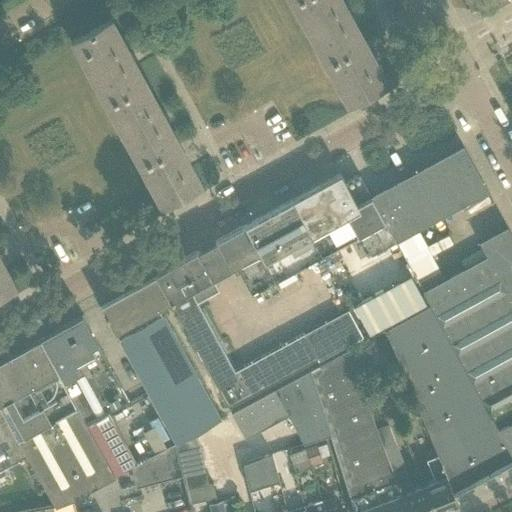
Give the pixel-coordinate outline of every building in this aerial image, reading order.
[(296,0),(294,1),(330,67),(368,47),(341,0),(296,0)] [(72,38),(108,103),(146,83),(110,17),(72,38)] [(368,47),(330,67),(348,100),(386,80),(368,47)] [(108,103),(144,169),(182,149),(146,83),(108,103)] [(462,146),(370,196),(384,221),(396,242),(487,192),(462,146)] [(182,149),(144,169),(163,203),(200,182),(182,149)] [(371,255),(396,242),(370,196),(356,204),(344,182),(340,174),(291,201),(321,255),(359,234),(371,255)] [(358,175),(344,182),(356,204),(370,196),(358,175)] [(274,281),(321,255),(291,201),(244,226),(274,281)] [(249,295),(274,281),(244,226),(175,264),(197,303),(219,291),(213,279),(230,270),(234,268),(249,295)] [(430,304),(427,306),(385,330),(437,454),(453,493),(511,460),(511,236),(507,227),(479,243),(486,257),(443,280),(422,291),(430,304)] [(438,271),(425,247),(404,258),(417,282),(438,271)] [(0,258),(0,290),(14,283),(0,258)] [(249,397),(316,359),(303,334),(234,372),(197,303),(175,264),(155,275),(170,302),(228,409),(249,397)] [(438,271),(417,282),(422,291),(443,280),(438,271)] [(170,302),(155,275),(154,276),(155,277),(102,306),(101,305),(99,305),(174,443),(175,444),(194,434),(221,419),(160,308),(170,302)] [(373,295),(353,307),(368,335),(389,324),(373,295)] [(82,315),(39,338),(87,424),(108,412),(129,401),(82,315)] [(9,355),(0,360),(0,406),(9,423),(29,459),(54,505),(65,503),(70,499),(114,475),(136,464),(108,412),(87,424),(39,338),(24,347),(22,348),(9,355)] [(354,510),(354,511),(409,511),(393,473),(346,350),(310,370),(317,393),(330,436),(350,497),(354,510)] [(296,377),(285,383),(296,405),(286,411),(287,413),(288,415),(303,444),(330,436),(317,393),(310,370),(296,377)] [(296,405),(285,383),(274,389),(286,411),(296,405)] [(263,395),(252,401),(266,427),(288,415),(287,413),(286,411),(274,389),(263,395)] [(240,408),(231,413),(245,439),(266,427),(252,401),(240,408)] [(0,406),(0,474),(29,459),(9,423),(0,406)] [(175,444),(177,455),(201,450),(201,448),(193,434),(175,444)] [(175,444),(174,443),(131,467),(136,488),(182,476),(180,467),(177,455),(175,444)] [(394,443),(383,447),(393,473),(409,511),(435,511),(423,483),(413,487),(405,468),(394,443)] [(316,446),(305,450),(310,463),(321,459),(316,446)] [(201,450),(177,455),(180,467),(203,461),(201,450)] [(311,467),(305,450),(288,456),(294,472),(311,467)] [(271,454),(243,464),(249,490),(279,481),(271,454)] [(434,479),(423,483),(435,511),(445,511),(459,506),(453,493),(437,454),(426,459),(434,479)] [(203,461),(180,467),(182,476),(182,478),(206,472),(203,461)] [(206,472),(182,478),(185,489),(208,484),(206,472)] [(208,484),(185,489),(188,503),(216,497),(213,483),(209,483),(208,484)] [(322,501),(324,511),(335,511),(331,498),(322,501)] [(73,511),(70,499),(65,503),(54,505),(54,511),(73,511)] [(225,511),(222,500),(208,504),(210,511),(225,511)]
